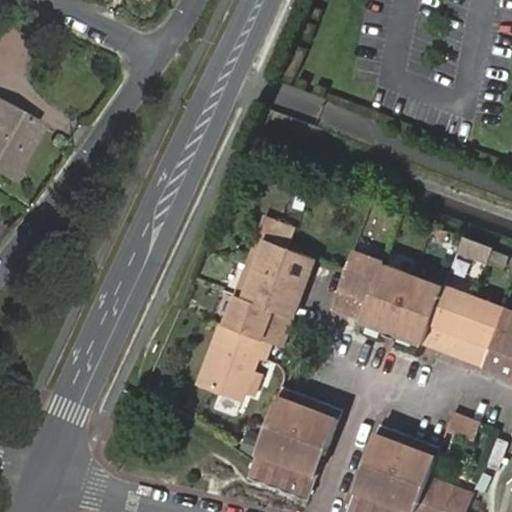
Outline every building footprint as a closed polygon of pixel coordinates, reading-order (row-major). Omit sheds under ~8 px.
[(2,99),(0,102),(0,166),(14,175),(45,124),(2,99)] [(293,250),(288,248),(257,236),(245,266),(303,289),(310,271),(314,259),(293,250)] [(460,255),(488,263),(493,244),(466,236),(460,255)] [(382,263),(383,262),(351,250),(344,270),(331,309),(346,314),(361,320),(382,263)] [(444,287),(413,275),(382,263),(361,320),(423,343),(444,287)] [(303,289),(245,266),(234,296),(291,318),(295,309),(303,289)] [(452,354),(474,297),(444,286),(444,287),(423,343),(437,348),(452,354)] [(291,318),(234,296),(223,326),(262,341),(270,344),(280,348),(286,332),(291,318)] [(481,365),(502,308),(474,297),(452,354),(481,365)] [(511,375),(511,371),(511,311),(502,308),(481,365),(511,375)] [(262,341),(223,326),(217,324),(195,383),(241,400),(247,382),(251,384),(254,374),(251,372),(262,341)] [(246,478),(308,501),(342,411),(325,405),(281,387),(252,462),(246,478)] [(472,436),(477,422),(452,413),(447,427),(472,436)] [(439,447),(398,431),(379,425),(346,511),(414,511),(427,477),(439,447)] [(466,511),(473,494),(427,477),(414,511),(466,511)]
